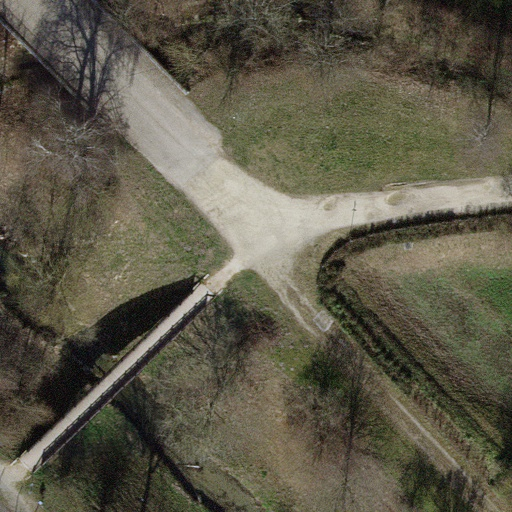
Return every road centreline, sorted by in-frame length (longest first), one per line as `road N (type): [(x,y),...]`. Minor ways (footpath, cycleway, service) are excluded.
road 1 (track): [(488,511),(305,310),(268,237)]
road 2 (unclassified): [(36,0),(268,237)]
